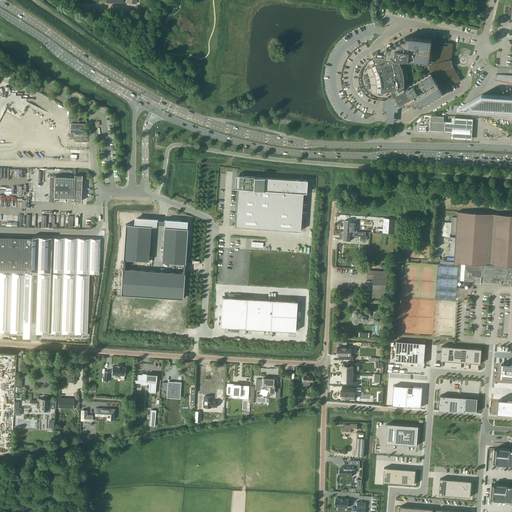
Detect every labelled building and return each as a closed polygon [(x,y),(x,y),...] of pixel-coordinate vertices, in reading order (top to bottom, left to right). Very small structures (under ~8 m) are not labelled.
[(373,58),(370,60),(371,64),(374,63),(375,65),(371,67),(375,75),(377,83),(377,84),(377,93),(382,93),(382,92),(387,92),(387,91),(391,91),(393,95),(385,100),(383,100),(385,100),(384,110),(389,111),(388,113),(391,113),(393,113),(393,111),(398,111),(398,108),(404,104),(408,102),(410,105),(413,102),(415,105),(417,104),(419,103),(420,105),(424,104),(424,103),(443,92),(437,81),(432,73),(410,86),(409,85),(405,87),(405,86),(404,81),(406,80),(408,77),(407,75),(406,71),(406,68),(403,66),(401,66),(399,61),(399,60),(404,60),(404,59),(429,62),(430,62),(430,59),(431,54),(431,52),(431,48),(432,40),(410,38),(409,38),(405,37),(405,40),(403,40),(401,40),(400,43),(396,42),(396,45),(391,45),(391,48),(387,48),(386,55),(378,54),(377,57),(376,57),(373,58)] [(429,66),(427,66),(428,70),(430,70),(430,71),(432,73),(437,81),(440,80),(445,90),(446,89),(445,89),(449,87),(453,85),(453,84),(456,82),(457,83),(457,82),(460,80),(461,80),(458,75),(455,71),(456,71),(453,66),(451,59),(452,59),(451,59),(452,54),(451,54),(452,49),(453,49),(453,44),(452,43),(452,44),(448,44),(448,43),(448,44),(444,43),(440,43),(440,42),(439,42),(439,43),(435,42),(434,53),(431,52),(431,54),(430,59),(430,62),(429,62),(429,65),(429,66)] [(28,105),(29,102),(26,101),(26,98),(21,98),(21,95),(16,95),(16,92),(11,92),(10,90),(9,90),(9,86),(5,86),(5,90),(2,90),(2,95),(0,94),(0,118),(8,104),(11,108),(13,106),(16,111),(18,109),(21,114),(24,112),(28,105)] [(511,96),(482,94),(458,108),(511,110),(511,96)] [(388,113),(387,112),(386,118),(386,123),(393,124),(394,118),(394,113),(393,113),(391,113),(388,113)] [(431,118),(430,130),(444,131),(445,122),(444,122),(444,119),(444,116),(431,116),(431,118)] [(450,122),(445,122),(444,131),(444,132),(451,132),(450,139),(469,140),(471,119),(451,117),(450,122)] [(85,133),(85,123),(84,123),(71,123),(70,132),(68,134),(70,135),(71,136),(73,137),(76,138),(78,138),(79,139),(82,139),(83,138),(84,138),(85,138),(85,135),(85,133)] [(238,188),(235,226),(300,231),(303,191),(306,191),(307,178),(253,175),(235,173),(235,180),(234,187),(238,188)] [(55,176),(54,188),(50,187),(50,196),(54,197),(74,198),(74,201),(79,201),(81,201),(82,175),(74,175),(74,177),(55,176)] [(451,237),(450,255),(455,255),(455,258),(454,262),(462,263),(460,280),(473,281),(475,282),(476,282),(501,284),(502,279),(503,279),(503,280),(510,281),(511,281),(511,215),(458,212),(457,217),(452,217),(451,234),(456,235),(456,236),(456,237),(451,237)] [(125,224),(123,259),(148,261),(151,226),(156,227),(157,219),(137,218),(136,225),(125,224)] [(384,218),(383,233),(395,233),(395,219),(384,218)] [(165,220),(162,262),(185,264),(185,261),(181,260),(183,228),(187,229),(187,231),(188,228),(185,228),(185,221),(165,220)] [(344,231),(343,240),(344,240),(344,241),(347,241),(347,240),(351,240),(351,236),(361,236),(360,240),(366,240),(367,240),(368,236),(366,236),(366,232),(357,231),(357,226),(356,225),(356,221),(345,220),(344,231)] [(0,331),(87,335),(89,274),(99,275),(100,238),(0,234),(0,331)] [(122,269),(121,294),(183,299),(185,273),(122,269)] [(367,279),(373,279),(373,292),(372,293),(372,298),(386,298),(386,294),(386,292),(388,271),(370,270),(367,270),(367,279)] [(220,327),(245,328),(270,330),(295,331),(297,301),(272,300),(247,298),(222,297),(221,312),(220,327)] [(376,323),(378,321),(377,319),(378,316),(377,314),(374,314),(373,316),(370,316),(369,314),(367,313),(365,311),(363,311),(362,309),(359,308),(358,311),(355,310),(354,313),(355,315),(353,317),(354,319),(353,322),(354,324),(357,324),(358,322),(361,322),(362,320),(365,320),(366,318),(369,318),(370,320),(373,321),(374,323),(376,323)] [(397,343),(396,363),(407,364),(409,344),(397,343)] [(337,347),(337,355),(339,355),(339,359),(354,360),(354,356),(352,355),(352,348),(347,348),(347,347),(342,347),(342,348),(337,347)] [(341,365),(341,373),(353,373),(353,366),(359,366),(359,362),(347,362),(347,366),(341,365)] [(511,363),(502,363),(501,377),(511,378),(511,363)] [(116,366),(112,366),(112,375),(116,375),(116,376),(120,376),(120,375),(125,375),(125,367),(121,367),(121,366),(116,365),(116,366)] [(137,373),(137,380),(141,380),(150,381),(150,391),(155,392),(156,379),(156,374),(151,373),(141,373),(141,374),(137,373)] [(341,373),(341,381),(347,381),(346,385),(359,385),(359,381),(353,381),(353,373),(341,373)] [(302,375),(302,378),(305,378),(304,382),(305,382),(304,385),(310,386),(310,382),(313,382),(313,381),(314,381),(314,379),(313,378),(313,375),(305,375),(302,375)] [(256,379),(255,390),(256,390),(256,385),(257,385),(260,385),(260,390),(269,390),(269,391),(274,392),(275,386),(275,385),(273,385),(273,379),(262,378),(262,379),(256,379)] [(163,382),(162,391),(163,391),(163,389),(166,389),(169,389),(169,394),(170,394),(172,394),(172,396),(177,396),(177,391),(179,391),(180,383),(181,383),(181,382),(174,382),(174,383),(172,383),(168,382),(163,382)] [(227,385),(227,393),(232,394),(232,396),(233,396),(239,397),(239,395),(248,395),(248,398),(249,389),(245,389),(245,386),(240,386),(240,385),(236,385),(235,384),(235,385),(232,384),(232,385),(227,385)] [(401,386),(394,385),(393,405),(399,406),(401,386)] [(408,386),(401,386),(399,406),(406,406),(407,399),(408,386)] [(341,398),(346,398),(346,399),(350,399),(355,399),(355,398),(355,391),(356,391),(356,387),(361,387),(342,387),(342,389),(342,390),(341,390),(341,391),(341,398)] [(211,397),(204,396),(204,407),(211,407),(211,406),(218,407),(218,408),(223,408),(223,398),(218,398),(211,398),(212,397),(211,397)] [(440,396),(439,410),(458,411),(459,397),(440,396)] [(459,397),(458,411),(477,413),(478,398),(459,397)] [(59,398),(58,407),(73,408),(73,399),(59,398)] [(31,401),(31,405),(36,405),(36,409),(39,409),(39,412),(49,412),(50,408),(55,409),(56,401),(48,401),(48,400),(45,399),(41,399),(38,399),(38,402),(31,401)] [(511,399),(499,399),(498,413),(511,414),(511,399)] [(108,418),(115,419),(115,409),(96,408),(96,416),(108,416),(108,418)] [(81,420),(92,421),(92,415),(87,415),(87,411),(82,410),(81,420)] [(387,423),(386,443),(417,446),(419,426),(387,423)] [(342,427),(342,433),(343,433),(343,436),(348,437),(348,433),(351,433),(351,430),(357,430),(357,424),(351,424),(351,425),(345,425),(345,427),(342,427)] [(358,438),(356,456),(364,457),(365,439),(358,438)] [(475,441),(437,438),(436,452),(474,455),(475,441)] [(494,462),(502,463),(502,464),(506,465),(506,463),(511,463),(511,449),(495,448),(494,462)] [(340,467),(340,476),(352,476),(352,471),(354,471),(354,468),(360,468),(360,461),(349,460),(349,464),(344,464),(344,468),(340,467)] [(511,485),(492,484),(491,498),(499,499),(499,500),(504,501),(504,499),(511,500),(511,485)] [(348,507),(349,499),(336,498),(335,507),(338,507),(338,510),(339,510),(339,509),(339,507),(344,507),(344,510),(345,510),(345,507),(348,507)] [(352,507),(352,511),(365,511),(366,502),(357,502),(357,505),(357,507),(352,507)]
